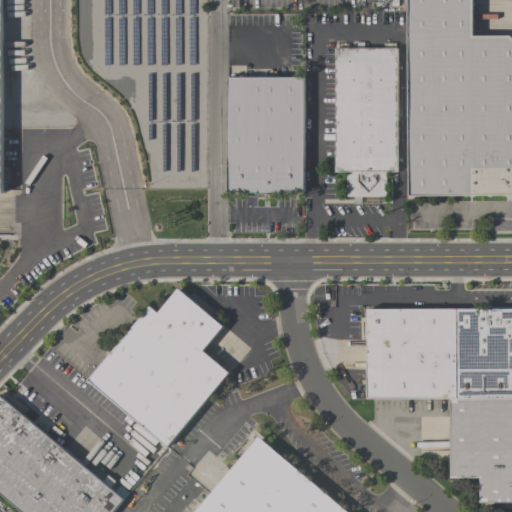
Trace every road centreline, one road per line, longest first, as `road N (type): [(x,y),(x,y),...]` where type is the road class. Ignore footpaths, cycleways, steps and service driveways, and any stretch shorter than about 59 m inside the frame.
road 1 (tertiary): [(0,352),(77,283),(137,262),(511,259)]
road 2 (residential): [(291,260),(291,330),(313,386),(343,428),(445,511)]
